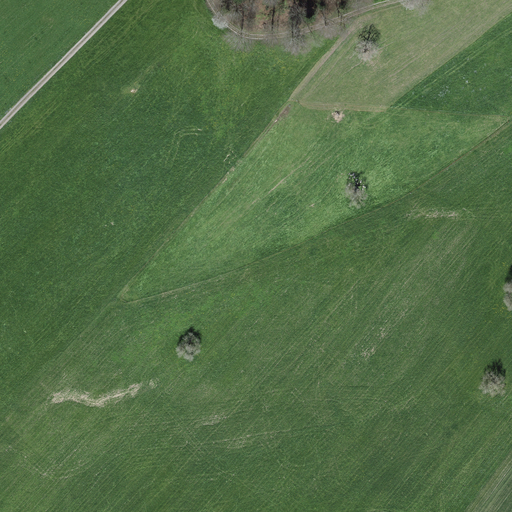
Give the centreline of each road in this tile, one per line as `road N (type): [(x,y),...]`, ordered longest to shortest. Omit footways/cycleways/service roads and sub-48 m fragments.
road 1 (track): [(210,0),(228,23),(264,37),(404,0)]
road 2 (track): [(122,0),(0,126)]
